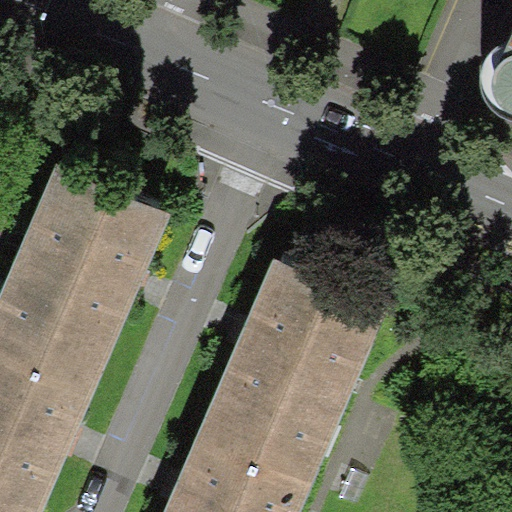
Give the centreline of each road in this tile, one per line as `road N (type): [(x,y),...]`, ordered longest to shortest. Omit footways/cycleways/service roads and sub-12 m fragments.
road 1 (residential): [(267,116),(99,511)]
road 2 (secondary): [(7,0),(267,116)]
road 3 (secondary): [(267,116),(511,209)]
